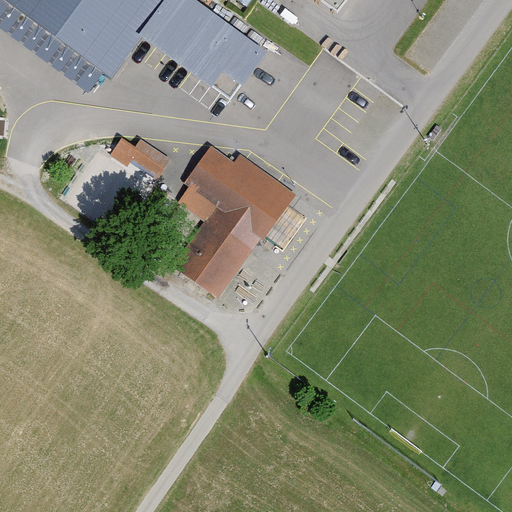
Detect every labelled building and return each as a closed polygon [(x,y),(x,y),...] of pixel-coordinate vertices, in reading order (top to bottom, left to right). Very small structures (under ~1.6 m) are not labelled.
[(166,0),(7,0),(111,76),(166,0)] [(244,87),(267,55),(191,0),(170,0),(142,39),(210,89),(223,72),(244,87)] [(162,178),(172,161),(125,132),(114,149),(162,178)] [(63,200),(123,228),(150,172),(90,144),(63,200)] [(234,165),(210,149),(184,185),(212,205),(169,267),(221,303),(294,198),(238,159),(234,165)]
